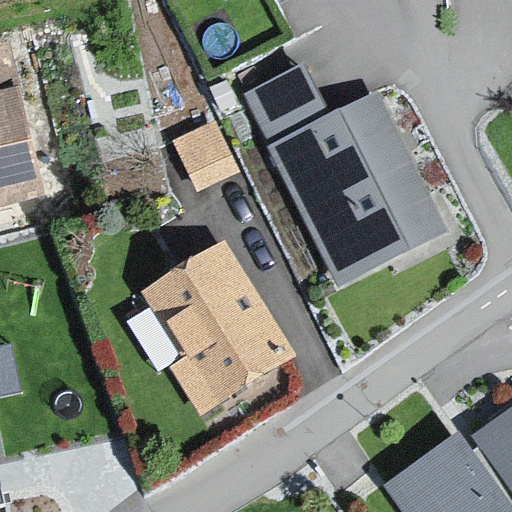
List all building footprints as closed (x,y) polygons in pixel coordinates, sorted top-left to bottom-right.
[(0,200),(38,191),(4,54),(0,54),(0,200)] [(279,151),(308,136),(281,83),(252,97),(279,151)] [(390,158),(383,145),(392,140),(374,103),(308,136),(279,151),(343,276),(401,247),(386,217),(422,199),(399,153),(390,158)] [(188,169),(234,151),(219,111),(172,129),(188,169)] [(256,309),(220,251),(151,294),(192,361),(177,370),(201,409),(288,355),(259,308),(256,309)] [(511,418),(485,438),(496,453),(475,468),(459,445),(398,488),(415,511),(508,511),(511,509),(511,418)]
